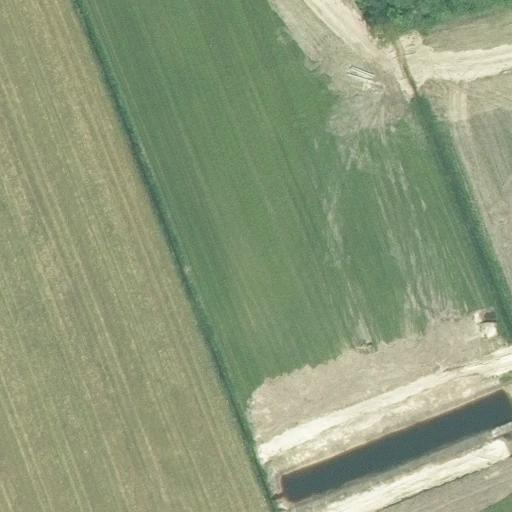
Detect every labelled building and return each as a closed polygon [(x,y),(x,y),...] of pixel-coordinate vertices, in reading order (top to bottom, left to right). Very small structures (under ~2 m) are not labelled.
[(270,37),(250,45),(264,83),(285,75),(270,37)] [(250,45),(230,53),(247,95),(266,87),(264,83),(250,45)] [(230,53),(211,60),(227,103),(247,95),(230,53)] [(211,60),(190,69),(207,111),(227,103),(211,60)] [(170,77),(147,86),(161,124),(165,133),(200,119),(191,96),(179,101),(170,77)] [(147,86),(123,95),(142,142),(165,133),(161,124),(147,86)] [(387,118),(364,127),(373,151),(397,142),(394,134),(387,118)] [(278,119),(270,122),(275,133),(282,130),(278,119)] [(511,122),(502,126),(510,147),(511,146),(511,122)] [(364,127),(341,137),(350,160),(373,151),(364,127)] [(405,130),(394,134),(397,142),(408,137),(405,130)] [(240,134),(232,137),(237,148),(244,145),(240,134)] [(408,137),(397,142),(400,149),(411,145),(408,137)] [(373,151),(350,160),(362,189),(391,177),(389,172),(406,165),(400,149),(397,142),(373,151)] [(311,146),(285,156),(295,182),(321,172),(332,168),(335,167),(329,153),(316,159),(311,146)] [(285,156),(260,166),(267,184),(270,192),(295,182),(285,156)] [(238,162),(209,174),(216,191),(245,180),(238,162)] [(332,168),(321,172),(324,180),(335,175),(332,168)] [(321,172),(295,182),(306,207),(331,197),(324,180),(321,172)] [(295,182),(270,192),(273,199),(280,217),(306,207),(295,182)] [(267,184),(256,189),(259,196),(270,192),(267,184)] [(181,185),(161,193),(175,230),(198,221),(190,201),(187,202),(181,185)] [(270,192),(259,196),(262,203),(273,199),(270,192)] [(220,197),(209,201),(212,209),(223,204),(220,197)] [(209,201),(198,206),(201,213),(212,209),(209,201)] [(246,201),(229,207),(243,244),(261,237),(246,201)] [(227,214),(216,219),(219,226),(230,222),(227,214)] [(212,237),(182,248),(189,266),(219,254),(212,237)] [(493,281),(483,285),(494,313),(511,306),(511,261),(509,254),(486,263),(493,281)] [(459,274),(436,283),(450,320),(450,321),(453,330),(488,316),(480,296),(469,300),(459,274)] [(436,283),(415,291),(430,329),(450,321),(450,320),(436,283)] [(360,289),(341,297),(345,306),(363,298),(360,289)] [(345,306),(334,310),(342,331),(380,316),(371,295),(363,298),(345,306)] [(288,315),(251,330),(259,351),(297,336),(288,315)] [(380,316),(342,331),(349,350),(387,335),(380,316)] [(387,335),(349,350),(357,369),(395,354),(394,353),(387,335)] [(297,336),(259,351),(266,369),(266,370),(304,355),(297,336)] [(395,354),(357,369),(364,387),(365,390),(407,373),(399,351),(394,353),(395,354)] [(452,353),(441,358),(444,365),(455,361),(452,353)] [(266,369),(259,372),(267,392),(274,389),(312,374),(304,355),(266,370),(266,369)] [(441,358),(430,362),(433,370),(444,365),(441,358)] [(239,372),(228,376),(231,384),(242,379),(239,372)] [(274,389),(267,392),(274,410),(279,408),(279,407),(281,407),(319,392),(312,374),(274,389)] [(281,407),(279,407),(279,408),(287,427),(326,411),(319,392),(281,407)]
